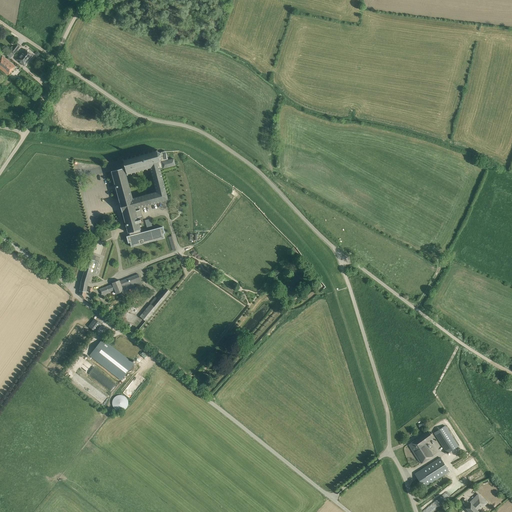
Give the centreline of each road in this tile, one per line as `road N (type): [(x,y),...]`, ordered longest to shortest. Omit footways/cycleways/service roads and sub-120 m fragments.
road 1 (track): [(405,511),(327,271),(237,174),(186,144),(160,139),(103,152),(34,142),(0,173)]
road 2 (unclassified): [(331,497),(0,236)]
road 3 (unclassified): [(340,252),(220,143),(137,114),(56,60)]
road 4 (unclassified): [(388,451),(387,410),(340,252)]
road 5 (unclassified): [(488,360),(340,252)]
road 6 (track): [(460,342),(434,391),(472,448)]
